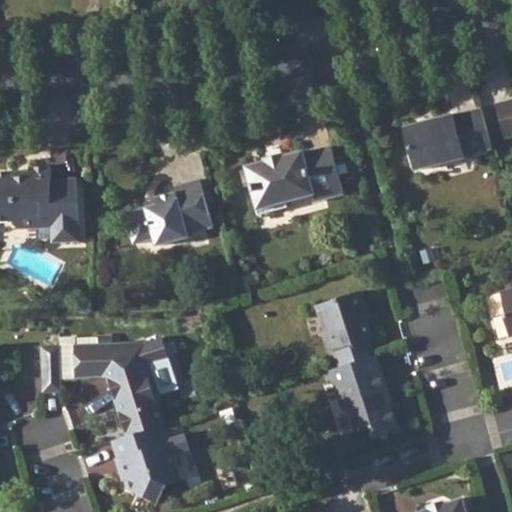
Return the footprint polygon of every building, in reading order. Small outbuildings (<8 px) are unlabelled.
[(511,98),(497,103),(506,137),(511,134),(511,98)] [(492,148),(482,108),(454,115),(453,114),(403,127),(415,171),(464,158),(464,156),(492,148)] [(266,163),(248,168),(261,217),(290,209),(288,203),(316,195),(317,203),(345,195),(333,148),(304,155),(304,153),(286,158),(285,154),(266,159),(266,163)] [(15,177),(15,172),(0,172),(0,221),(12,222),(12,223),(18,229),(38,228),(44,221),(44,218),(52,217),(52,228),(52,242),(79,242),(77,179),(52,179),(52,167),(31,168),(31,172),(31,177),(15,177)] [(158,206),(126,215),(134,245),(156,239),(159,247),(189,239),(189,236),(214,229),(201,181),(175,188),(177,194),(157,200),(158,206)] [(333,351),(338,367),(373,356),(368,340),(373,338),(365,310),(368,309),(362,290),(315,304),(330,352),(333,351)] [(511,290),(501,293),(506,314),(504,315),(510,337),(511,336),(511,290)] [(108,376),(110,384),(117,383),(120,390),(113,393),(127,436),(158,426),(162,425),(163,422),(156,402),(161,394),(156,379),(147,375),(144,365),(152,361),(145,342),(117,349),(116,343),(76,344),(76,375),(108,376)] [(44,391),(61,391),(59,346),(42,346),(44,391)] [(338,367),(329,369),(332,379),(341,407),(347,406),(353,427),(368,423),(372,435),(396,428),(387,400),(385,402),(380,388),(385,386),(375,355),(373,356),(338,367)] [(127,436),(113,440),(118,455),(115,457),(124,481),(130,478),(135,491),(157,502),(163,490),(166,484),(182,479),(173,454),(167,455),(160,433),(158,426),(127,436)] [(468,511),(464,498),(446,504),(445,500),(429,505),(430,508),(418,511),(468,511)]
